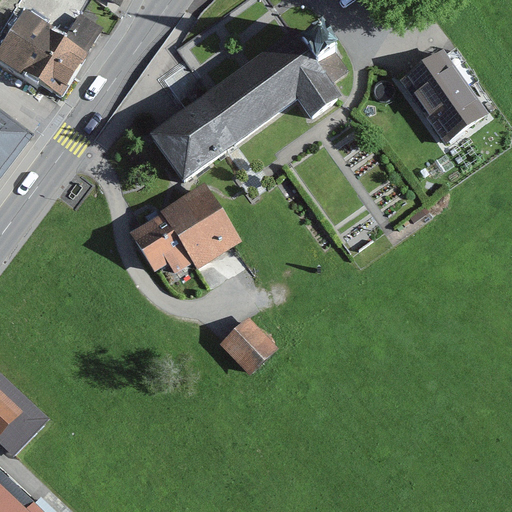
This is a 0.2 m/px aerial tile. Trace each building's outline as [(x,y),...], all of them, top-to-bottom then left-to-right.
[(104,0),(120,9),(125,0),(104,0)] [(0,68),(36,90),(63,46),(51,39),(54,34),(25,17),(0,59),(0,68)] [(63,46),(36,90),(60,105),(105,32),(81,18),(63,46)] [(296,39),(200,108),(234,155),(297,109),(313,130),(347,106),(331,83),(346,73),(322,40),(305,52),(296,39)] [(488,122),(444,59),(403,88),(447,149),(488,122)] [(234,155),(200,108),(149,145),(184,192),(234,155)] [(381,111),(370,120),(384,136),(395,128),(381,111)] [(0,195),(36,145),(0,119),(0,195)] [(161,219),(163,222),(194,268),(199,276),(242,247),(204,190),(161,219)] [(194,268),(163,222),(133,243),(157,279),(169,271),(176,281),(194,268)] [(279,353),(250,322),(221,350),(250,381),(279,353)] [(0,374),(0,393),(24,415),(0,441),(0,446),(13,459),(49,419),(0,374)] [(0,441),(24,415),(0,393),(0,441)] [(0,472),(0,490),(22,511),(26,511),(34,505),(0,472)] [(26,511),(22,511),(0,490),(0,511),(41,511),(34,505),(26,511)]
